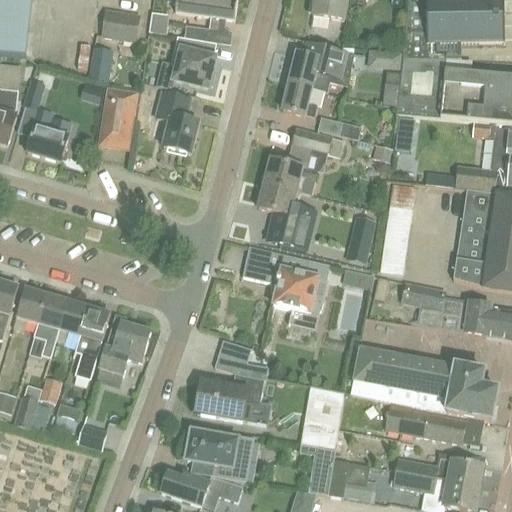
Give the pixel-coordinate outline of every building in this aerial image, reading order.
[(0,0),(0,58),(1,58),(25,61),(32,0),(0,0)] [(235,24),(238,0),(177,0),(175,15),(235,24)] [(344,23),(347,0),(315,0),(312,18),(344,23)] [(365,1),(360,0),(350,0),(349,6),(364,9),(365,1)] [(422,3),(422,0),(410,0),(403,61),(426,61),(444,62),(444,55),(437,55),(437,47),(504,46),(503,17),(511,17),(511,3),(503,4),(503,1),(422,3)] [(135,45),(140,20),(106,14),(102,39),(135,45)] [(167,38),(169,19),(152,16),(149,36),(167,38)] [(208,44),(210,32),(186,29),(184,41),(208,44)] [(213,89),(217,74),(212,73),(215,61),(206,59),(203,54),(205,44),(177,40),(172,68),(174,71),(178,72),(175,83),(208,91),(209,88),(213,89)] [(108,89),(113,54),(93,51),(88,83),(108,89)] [(297,55),(289,85),(311,91),(311,93),(327,97),(330,85),(349,89),(354,57),(342,54),(332,52),(332,54),(329,63),(300,56),(297,55)] [(511,104),(511,80),(444,74),(444,62),(426,61),(403,61),(399,88),(399,90),(511,104)] [(0,79),(19,82),(21,69),(0,67),(0,69),(0,79)] [(18,94),(19,82),(0,79),(0,98),(2,93),(15,94),(18,94)] [(38,115),(46,88),(31,84),(23,110),(38,115)] [(315,120),(317,109),(307,106),(311,93),(311,91),(289,85),(282,113),(304,119),(305,118),(315,120)] [(397,110),(399,90),(399,88),(386,86),(383,108),(397,110)] [(511,104),(399,90),(397,110),(396,117),(474,125),(497,127),(511,128),(511,104)] [(0,147),(7,150),(17,119),(8,116),(15,94),(2,93),(0,98),(0,147)] [(128,150),(136,98),(110,93),(102,146),(128,150)] [(191,157),(199,125),(185,122),(190,102),(163,95),(157,120),(170,124),(164,150),(191,157)] [(140,111),(149,114),(153,100),(144,97),(140,111)] [(70,139),(69,139),(73,128),(52,121),(52,120),(37,116),(33,129),(36,129),(29,155),(62,165),(70,139)] [(415,123),(400,120),(395,152),(411,154),(415,123)] [(359,145),(362,131),(342,126),(321,121),(317,134),(359,145)] [(496,132),(497,127),(474,125),(472,140),(488,141),(488,142),(493,143),(489,174),(458,170),(457,179),(427,176),(426,188),(456,191),(467,192),(495,195),(496,185),(508,186),(508,189),(511,190),(511,134),(510,134),(510,133),(496,132)] [(298,195),(308,198),(312,183),(314,183),(316,174),(305,171),(309,154),(327,158),(338,161),(342,144),(331,141),(296,132),(288,166),(270,162),(268,173),(264,176),(264,179),(265,184),(265,187),(298,195)] [(376,149),(373,162),(388,165),(391,152),(376,149)] [(308,199),(308,198),(298,195),(265,187),(264,190),(260,193),(259,197),(261,202),(259,211),(275,215),(271,231),(268,244),(281,247),(307,253),(310,239),(301,237),(307,212),(310,200),(308,199)] [(403,279),(416,191),(393,187),(379,276),(403,279)] [(461,232),(453,284),(485,293),(511,295),(511,199),(467,192),(461,232)] [(374,226),(366,224),(356,266),(364,268),(374,226)] [(272,286),(270,294),(276,295),(273,308),(292,312),(290,322),(312,327),(318,301),(324,303),(327,285),(322,283),(325,272),(308,268),(309,264),(250,249),(243,279),(272,286)] [(362,277),(359,291),(371,294),(374,279),(362,277)] [(385,305),(389,284),(378,281),(374,303),(385,305)] [(0,343),(2,344),(7,330),(19,289),(0,283),(0,343)] [(511,345),(511,315),(491,312),(492,309),(444,302),(445,295),(407,286),(402,306),(420,310),(417,329),(485,340),(485,341),(511,345)] [(39,327),(47,298),(26,291),(13,332),(24,335),(27,323),(39,327)] [(52,362),(57,345),(56,344),(68,304),(47,298),(39,327),(35,339),(48,343),(43,359),(52,362)] [(80,339),(89,310),(68,304),(56,344),(57,345),(65,347),(69,335),(80,339)] [(99,357),(111,317),(89,310),(80,339),(92,342),(89,354),(87,354),(86,357),(82,357),(75,379),(90,383),(98,357),(99,357)] [(123,378),(128,362),(142,366),(151,334),(122,325),(113,352),(106,350),(100,371),(123,378)] [(235,377),(265,383),(267,384),(269,371),(249,368),(252,353),(223,344),(215,371),(235,377)] [(492,426),(498,394),(482,391),(485,375),(360,352),(351,398),(492,426)] [(261,408),(265,383),(235,377),(233,389),(202,384),(197,415),(243,423),(246,405),(261,408)] [(56,408),(62,386),(46,381),(39,403),(56,408)] [(305,426),(302,449),(335,455),(345,396),(311,391),(303,389),(286,386),(281,414),(280,422),(305,426)] [(0,415),(11,419),(16,401),(0,395),(0,415)] [(30,433),(33,423),(34,419),(38,406),(23,401),(14,429),(30,433)] [(463,448),(467,424),(391,409),(386,433),(463,448)] [(57,419),(53,432),(74,439),(78,425),(57,419)] [(44,437),(48,427),(33,423),(30,433),(44,437)] [(101,453),(106,436),(83,429),(78,447),(101,453)] [(221,441),(192,435),(191,443),(187,442),(185,454),(189,455),(187,463),(214,468),(212,479),(246,485),(254,443),(222,437),(221,441)] [(483,470),(453,465),(452,460),(440,458),(438,470),(398,463),(396,474),(480,490),(483,470)] [(370,506),(373,487),(346,482),(349,467),(333,464),(330,481),(327,500),(343,502),(370,506)] [(455,511),(475,511),(480,490),(396,474),(393,491),(426,497),(422,511),(443,511),(444,510),(455,511)] [(213,511),(218,499),(238,506),(244,491),(212,480),(210,485),(183,476),(181,481),(168,476),(161,496),(202,510),(207,511),(213,511)] [(327,500),(330,481),(312,478),(309,497),(327,500)]
